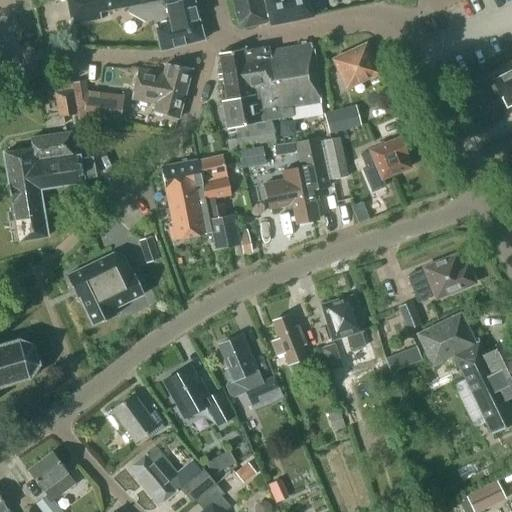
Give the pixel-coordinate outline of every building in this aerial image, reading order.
[(192,0),(67,0),(72,23),(102,17),(100,10),(128,5),(129,13),(144,20),(153,19),(160,50),(202,39),(192,0)] [(232,0),(238,24),(242,27),(269,21),(269,24),(311,16),(307,0),(232,0)] [(282,109),(320,102),(310,43),(268,50),(267,46),(244,50),(243,48),(219,53),(226,99),(222,100),(227,128),(234,127),(236,137),(226,139),(229,151),(276,142),(271,120),(283,118),(282,109)] [(336,57),(335,58),(334,59),(334,60),(334,61),(346,86),(376,72),(368,52),(367,48),(365,45),(362,45),(359,46),(356,50),(350,54),(346,55),(342,56),(338,56),(336,57)] [(138,68),(130,98),(154,102),(152,110),(178,117),(191,68),(165,63),(163,73),(138,68)] [(511,70),(492,80),(494,84),(491,87),(494,93),(498,93),(500,96),(501,96),(506,107),(511,103),(511,70)] [(70,82),(69,76),(54,79),(56,91),(54,91),(58,118),(75,115),(70,82)] [(123,95),(86,90),(84,80),(70,82),(75,115),(76,120),(118,123),(123,95)] [(355,104),(324,112),(329,132),(360,124),(355,104)] [(323,139),(330,178),(347,175),(340,138),(348,137),(347,131),(330,134),(330,138),(323,139)] [(93,176),(95,175),(92,157),(81,159),(80,154),(74,155),(71,132),(32,138),(32,147),(3,151),(8,183),(9,183),(11,202),(18,240),(47,235),(39,189),(84,182),(84,178),(94,176),(93,176)] [(316,201),(318,200),(316,188),(330,185),(325,162),(325,163),(319,136),(295,141),(301,166),(282,171),(283,179),(264,183),(269,209),(289,205),(289,207),(292,206),(296,223),(319,218),(316,201)] [(398,137),(360,153),(366,167),(375,163),(381,178),(409,166),(404,155),(405,154),(398,137)] [(265,162),(262,146),(239,150),(242,166),(265,162)] [(215,205),(214,198),(230,194),(223,154),(196,159),(208,218),(225,214),(223,203),(215,205)] [(196,159),(161,165),(176,238),(211,231),(214,248),(240,243),(234,213),(225,215),(225,214),(208,218),(196,159)] [(151,236),(139,240),(147,262),(158,259),(151,236)] [(114,254),(113,252),(66,275),(76,297),(79,296),(93,325),(115,314),(112,308),(143,293),(133,271),(131,272),(124,258),(114,254)] [(434,295),(436,297),(475,281),(467,263),(460,266),(455,255),(423,268),(406,275),(418,302),(434,295)] [(365,344),(360,329),(361,329),(351,295),(321,304),(332,338),(345,334),(350,349),(365,344)] [(421,323),(412,300),(398,306),(407,329),(421,323)] [(283,352),(294,381),(317,372),(310,354),(306,355),(302,344),(305,343),(298,325),(293,327),(288,313),(273,320),(280,338),(271,341),(276,355),(283,352)] [(511,411),(505,398),(511,395),(511,345),(510,341),(484,354),(478,342),(474,343),(460,313),(417,334),(432,365),(453,355),(491,432),(511,421),(511,411)] [(263,381),(262,380),(243,334),(218,345),(228,367),(225,368),(230,380),(228,381),(226,385),(230,395),(235,397),(246,392),(253,409),(280,397),(272,377),(263,381)] [(0,385),(29,377),(37,363),(32,344),(18,339),(0,344),(0,385)] [(335,342),(320,347),(327,371),(343,366),(335,342)] [(217,424),(233,416),(219,391),(208,397),(190,365),(163,380),(183,418),(206,405),(217,424)] [(154,411),(148,414),(133,393),(111,409),(134,441),(161,421),(154,411)] [(339,409),(327,412),(332,429),(344,425),(339,409)] [(185,482),(155,446),(128,468),(159,505),(180,487),(191,501),(217,479),(206,465),(185,482)] [(237,446),(215,461),(222,472),(244,457),(237,446)] [(75,483),(66,472),(67,471),(52,451),(27,470),(42,490),(45,488),(49,493),(35,503),(42,511),(63,511),(53,499),(75,483)] [(247,461),(235,472),(243,482),(256,472),(247,461)] [(347,482),(340,483),(337,469),(330,470),(336,511),(348,511),(373,508),(371,494),(349,497),(347,482)] [(291,476),(275,481),(281,501),(297,496),(291,476)] [(496,478),(465,494),(473,511),(474,511),(505,497),(496,478)] [(208,504),(198,511),(222,511),(229,507),(220,495),(224,492),(216,484),(202,496),(208,504)] [(0,511),(5,511),(8,510),(0,496),(0,511)] [(254,511),(270,511),(270,504),(266,501),(257,502),(254,505),(254,511)]
